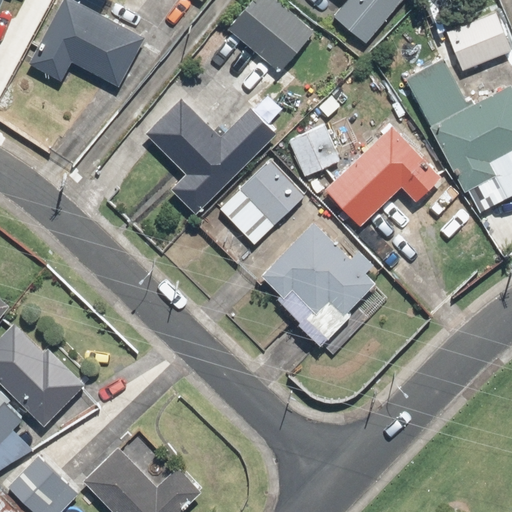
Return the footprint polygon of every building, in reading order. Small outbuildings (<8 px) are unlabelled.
[(142,36),(72,0),(59,0),(27,63),(59,79),(69,61),(116,85),(142,36)] [(275,0),(249,0),(226,28),(278,71),(312,29),(275,0)] [(345,0),(333,15),(364,40),(396,0),(345,0)] [(444,31),(460,69),(509,49),(493,11),(444,31)] [(486,161),(511,147),(511,92),(507,83),(472,102),(470,97),(463,101),(441,57),(402,77),(461,191),(493,174),(486,161)] [(178,97),(143,133),(182,172),(167,187),(193,213),(273,133),(247,107),(218,137),(178,97)] [(338,160),(323,123),(288,138),(303,175),(338,160)] [(359,224),(397,186),(413,201),(439,175),(388,125),(324,190),(359,224)] [(216,207),(252,243),(302,193),(267,157),(216,207)] [(312,312),(325,299),(340,314),(371,282),(362,273),(371,265),(355,250),(347,258),(333,245),(310,222),(258,274),(281,297),(289,289),(312,312)] [(0,334),(0,384),(4,388),(42,426),(83,384),(45,347),(40,351),(11,323),(0,334)] [(0,438),(23,416),(0,393),(0,438)] [(111,511),(176,511),(199,491),(176,467),(174,468),(137,430),(118,448),(116,446),(80,479),(111,511)] [(6,485),(33,511),(57,511),(76,493),(35,454),(6,485)] [(0,511),(23,511),(0,490),(0,511)]
